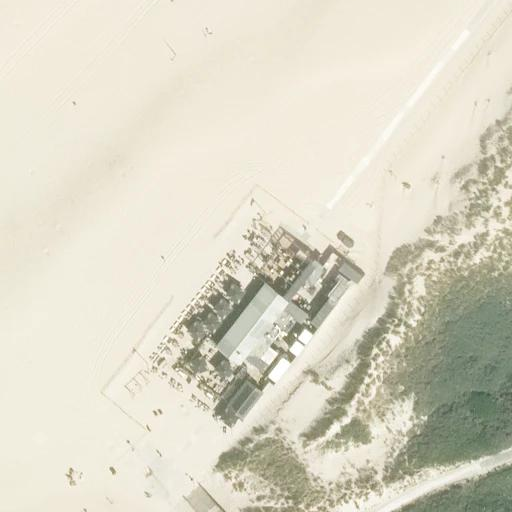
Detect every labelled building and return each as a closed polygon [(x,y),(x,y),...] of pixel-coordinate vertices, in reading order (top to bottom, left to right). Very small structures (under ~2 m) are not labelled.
[(294,300),(269,280),(219,343),(244,363),(294,300)] [(332,306),(322,299),(313,312),(322,319),(332,306)] [(309,335),(299,328),(290,341),(299,348),(309,335)] [(288,365),(278,357),(269,370),(278,377),(288,365)] [(264,392),(251,381),(231,406),(244,416),(264,392)]
